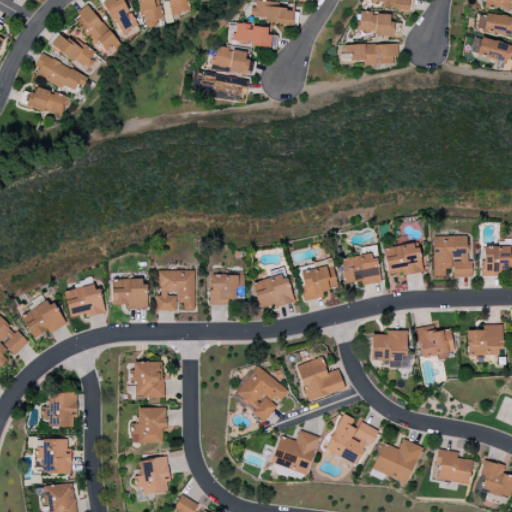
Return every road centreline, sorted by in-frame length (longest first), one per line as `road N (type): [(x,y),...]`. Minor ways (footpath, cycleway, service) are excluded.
road 1 (residential): [(0,418),(37,370),(76,345),(120,334),(271,331),(418,300),(511,297)]
road 2 (residential): [(342,316),(349,361),(376,401),(413,422),(511,445)]
road 3 (residential): [(193,333),(196,464),(210,488),(254,511)]
road 4 (residential): [(76,345),(91,379),(99,511)]
